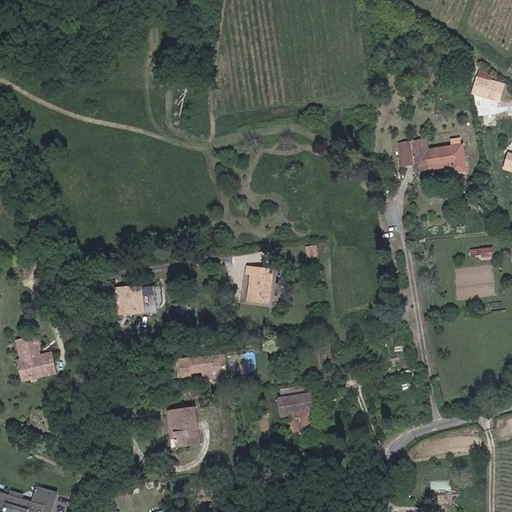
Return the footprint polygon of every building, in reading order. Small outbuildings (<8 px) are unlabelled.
[(482,115),(484,127),(497,126),(495,113),(482,115)] [(425,138),(399,141),(401,163),(414,161),(415,171),(440,169),(441,178),(466,176),(462,145),(427,149),(425,138)] [(318,245),(308,246),(309,257),(319,256),(318,245)] [(493,247),(471,248),(471,257),(493,256),(493,247)] [(251,273),(247,300),(269,303),(273,267),(248,264),(247,272),(251,273)] [(119,287),(120,311),(150,310),(149,285),(119,287)] [(27,357),(33,376),(33,379),(39,377),(38,375),(58,369),(52,350),(41,353),(36,334),(18,339),(23,358),(27,357)] [(249,362),(254,362),(254,353),(236,353),(236,362),(240,362),(240,370),(249,370),(249,362)] [(226,355),(180,360),(181,376),(192,375),(192,372),(205,370),(206,378),(228,375),(226,355)] [(25,378),(33,376),(27,357),(23,358),(20,359),(25,378)] [(116,382),(129,380),(127,358),(113,360),(116,382)] [(283,397),(308,394),(307,385),(282,388),(283,397)] [(309,410),(315,410),(313,393),(308,394),(283,397),(285,412),(291,411),(292,418),(290,419),(292,433),(312,430),(311,418),(310,419),(309,410)] [(197,408),(171,411),(175,441),(184,440),(185,447),(194,445),(193,443),(202,442),(197,408)] [(0,488),(0,509),(8,511),(54,511),(61,492),(41,485),(36,500),(0,488)]
